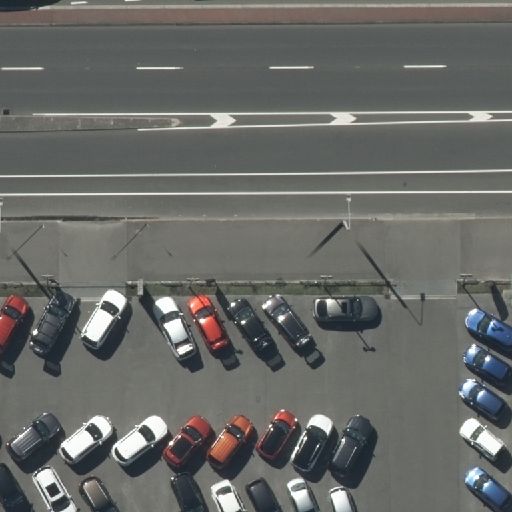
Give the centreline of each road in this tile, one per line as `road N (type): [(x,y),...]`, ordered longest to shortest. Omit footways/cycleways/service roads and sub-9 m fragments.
road 1 (primary): [(511,144),(0,146)]
road 2 (primary): [(511,67),(0,67)]
